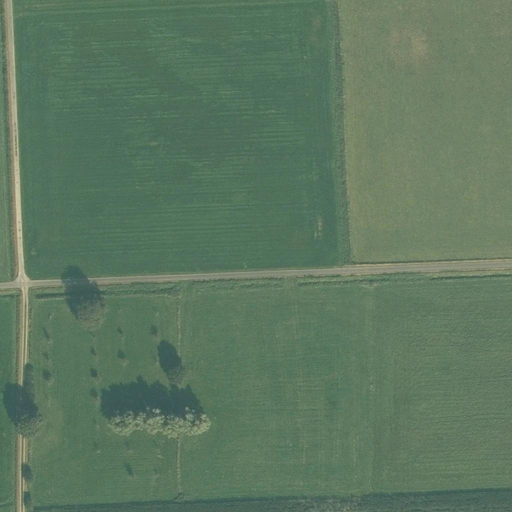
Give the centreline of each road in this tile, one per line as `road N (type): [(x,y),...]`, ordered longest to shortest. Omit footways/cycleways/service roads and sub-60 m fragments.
road 1 (track): [(511,264),(0,286)]
road 2 (track): [(10,0),(23,511)]
